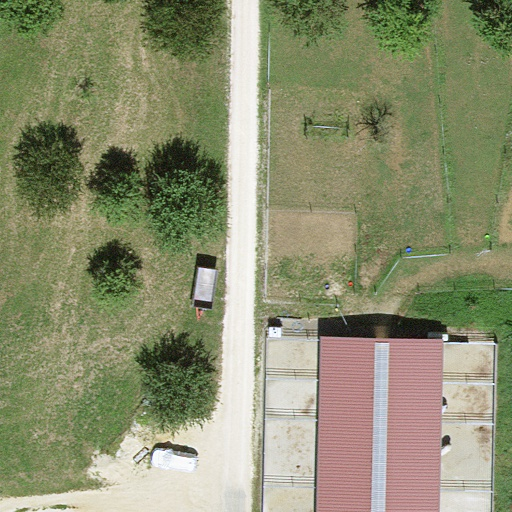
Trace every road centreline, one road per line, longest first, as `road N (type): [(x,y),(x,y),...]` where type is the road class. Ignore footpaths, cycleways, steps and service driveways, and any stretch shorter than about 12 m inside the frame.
road 1 (track): [(251,0),(244,311)]
road 2 (residential): [(244,311),(239,511)]
